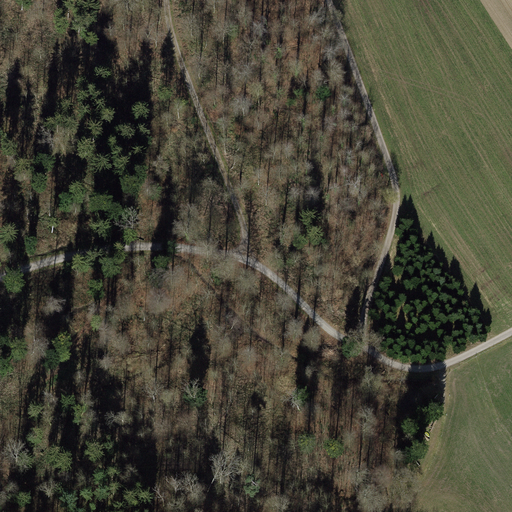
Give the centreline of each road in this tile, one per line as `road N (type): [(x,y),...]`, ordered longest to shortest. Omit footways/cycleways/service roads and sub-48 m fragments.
road 1 (track): [(511,329),(433,367),(411,368),(360,343),(397,202),(327,0)]
road 2 (track): [(360,343),(334,332),(269,270),(240,255),(171,245),(84,251),(0,276)]
road 3 (track): [(175,0),(179,56),(240,255)]
